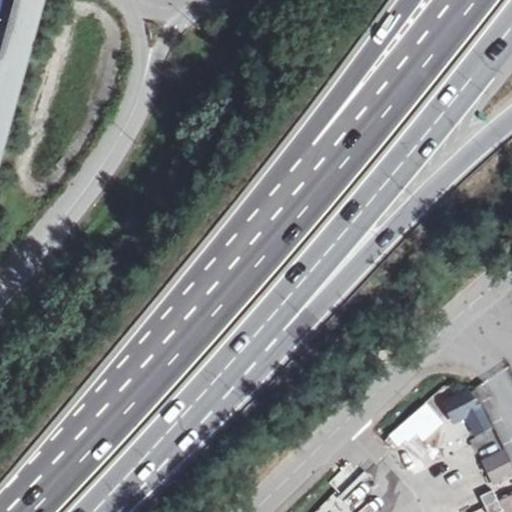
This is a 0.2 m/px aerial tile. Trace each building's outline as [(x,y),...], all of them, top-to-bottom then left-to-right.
[(0,0),(0,155),(42,0),(19,0),(15,18),(0,13),(0,12),(3,0),(0,0)] [(474,438),(491,429),(470,387),(439,402),(451,426),(464,419),(474,438)] [(410,436),(404,443),(419,458),(426,452),(410,436)] [(365,471),(338,498),(341,501),(368,474),(365,471)] [(481,496),(489,511),(499,511),(503,510),(493,491),(481,496)]
